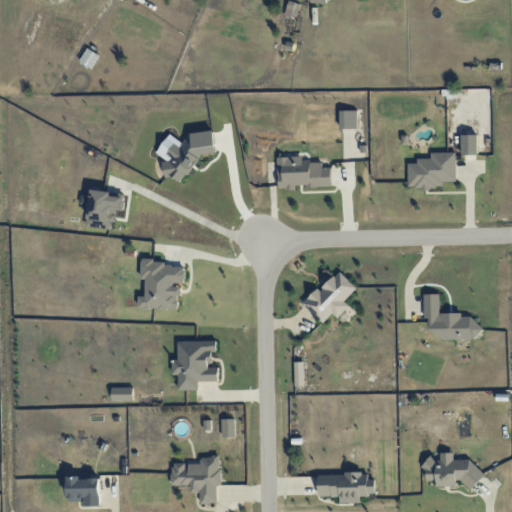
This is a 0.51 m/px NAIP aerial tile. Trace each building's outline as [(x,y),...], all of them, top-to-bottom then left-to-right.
[(296,17),(300,4),(289,1),(285,14),(296,17)] [(216,152),(214,131),(189,133),(183,143),(169,133),(155,152),(166,159),(163,163),(165,177),(172,177),(182,183),(201,154),(216,152)] [(456,180),(456,152),(431,153),(431,158),(417,159),(417,163),(408,163),(408,188),(443,188),(442,181),(456,180)] [(278,157),(278,190),(296,190),(296,187),(332,186),(331,167),(322,168),(322,161),(303,161),(302,156),(278,157)] [(87,227),(113,230),(115,210),(124,211),(127,193),(91,190),(87,227)] [(179,309),(180,284),(185,284),(185,263),(141,263),(141,279),(146,279),(146,297),(139,297),(138,309),(179,309)] [(349,306),(344,301),(357,288),(339,270),(305,304),(323,323),(333,313),(337,318),(349,306)] [(480,337),(480,326),(475,326),(474,316),(462,316),(462,313),(440,313),(440,293),(424,294),(424,319),(429,319),(429,338),(480,337)] [(178,342),(178,359),(172,359),(173,375),(179,375),(179,390),(199,390),(199,382),(219,381),(218,366),(212,366),(212,353),(217,353),(216,341),(178,342)] [(304,361),(294,362),(295,386),(305,385),(304,361)] [(134,388),(112,388),(112,401),(134,401),(134,388)] [(235,437),(235,419),(222,419),(222,437),(235,437)] [(486,474),(469,459),(454,459),(454,453),(440,453),(440,463),(432,455),(421,467),(426,471),(426,480),(437,480),(437,486),(453,486),(459,479),(472,490),(486,474)] [(172,486),(191,485),(191,493),(200,493),(201,504),(217,503),(217,486),(221,486),(220,456),(201,457),(201,463),(172,464),(172,486)] [(319,497),(340,496),(340,503),(361,503),(361,495),(376,495),(375,479),(368,480),(368,473),(319,474),(319,497)] [(100,478),(91,478),(91,475),(67,475),(68,501),(85,501),(85,506),(101,506),(100,478)]
